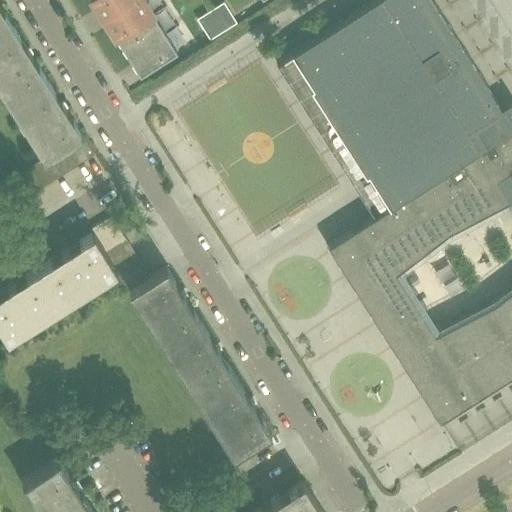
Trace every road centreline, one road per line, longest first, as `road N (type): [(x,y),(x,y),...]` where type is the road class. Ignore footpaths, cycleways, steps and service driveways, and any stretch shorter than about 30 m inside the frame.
road 1 (residential): [(315,438),(139,167)]
road 2 (residential): [(139,167),(34,0)]
road 3 (residential): [(139,167),(0,256)]
road 4 (residential): [(195,511),(315,438)]
